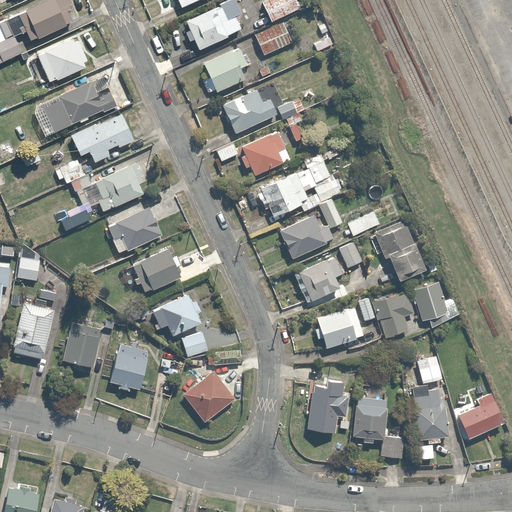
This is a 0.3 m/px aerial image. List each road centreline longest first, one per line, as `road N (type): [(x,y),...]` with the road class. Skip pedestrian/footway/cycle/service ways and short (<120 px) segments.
road 1 (residential): [(111,0),(259,322),(263,380),(249,481)]
road 2 (residential): [(249,481),(352,501),(417,502),(511,488)]
road 3 (residential): [(0,410),(249,481)]
